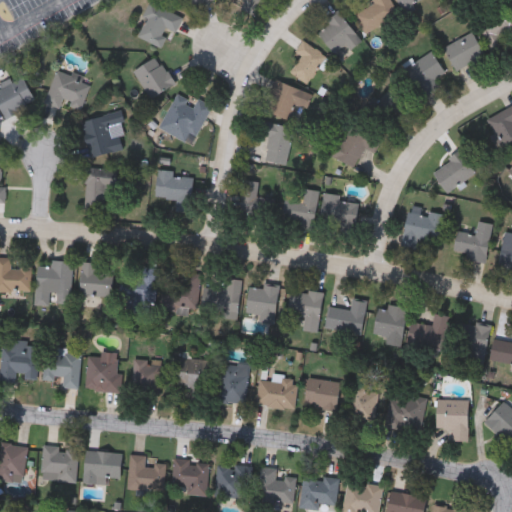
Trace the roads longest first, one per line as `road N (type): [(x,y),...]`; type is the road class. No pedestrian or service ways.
road 1 (residential): [(0,229),(213,248),(511,304)]
road 2 (residential): [(0,411),(326,447),(502,486)]
road 3 (residential): [(213,248),(230,129),(250,63),(307,0)]
road 4 (residential): [(375,277),(398,185),(418,153),(463,113),(511,86)]
